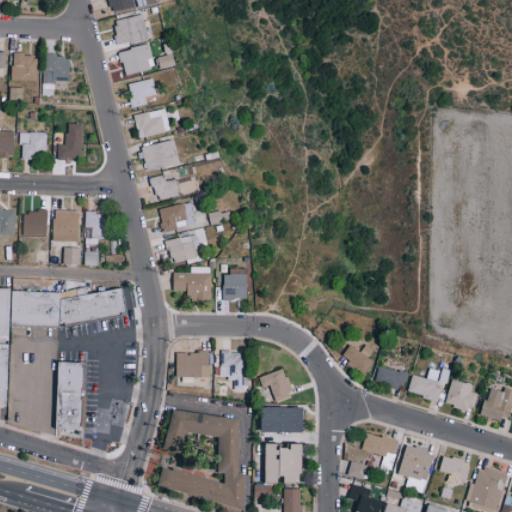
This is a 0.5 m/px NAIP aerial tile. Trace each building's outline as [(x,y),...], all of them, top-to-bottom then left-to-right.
[(106,0),(108,10),(133,7),(132,0),(106,0)] [(112,21),(118,45),(148,38),(142,14),(112,21)] [(150,69),(147,60),(152,59),(148,44),(118,51),(124,75),(150,69)] [(11,80),(36,81),(37,54),(12,54),(11,80)] [(174,65),(172,54),(158,57),(160,68),(174,65)] [(42,94),(53,95),(53,81),(69,81),(69,55),(43,55),(42,94)] [(128,83),(132,107),(147,104),(146,97),(156,95),(153,78),(128,83)] [(139,138),(170,131),(165,108),(134,115),(139,138)] [(82,123),(66,123),(66,144),(57,144),(57,158),(81,159),(82,123)] [(14,131),(0,130),(0,152),(1,153),(0,157),(14,157),(14,131)] [(20,158),(46,158),(46,132),(21,132),(20,158)] [(147,171),(178,164),(173,139),(142,146),(147,171)] [(166,181),(164,174),(151,177),(156,200),(179,195),(175,179),(166,181)] [(158,207),(162,230),(194,225),(191,202),(158,207)] [(0,233),(15,234),(16,209),(0,208),(0,233)] [(23,236),(46,236),(47,211),(24,210),(23,236)] [(53,240),(78,241),(79,210),(54,210),(53,240)] [(227,210),(208,214),(210,224),(229,220),(227,210)] [(84,244),(97,244),(97,239),(106,239),(107,212),(85,212),(84,244)] [(166,240),(171,263),(200,257),(196,234),(166,240)] [(80,264),(80,247),(63,247),(63,264),(80,264)] [(98,261),(97,251),(84,252),(85,261),(98,261)] [(173,273),(173,291),(186,290),(186,299),(210,299),(210,267),(190,267),(190,273),(173,273)] [(224,299),(246,299),(246,268),(224,268),(224,299)] [(110,319),(62,327),(59,308),(58,301),(110,293),(120,291),(124,308),(126,316),(110,319)] [(58,308),(57,330),(50,330),(8,329),(8,309),(9,293),(49,295),(58,295),(58,301),(58,308)] [(373,361),(368,357),(373,349),(365,343),(360,351),(349,345),(342,355),(349,360),(347,363),(364,375),(373,361)] [(244,390),(245,352),(221,351),(220,378),(234,378),(234,390),(244,390)] [(176,352),(176,377),(209,377),(210,352),(176,352)] [(406,373),(379,365),(373,382),(401,390),(406,373)] [(270,385),(275,400),(293,394),(284,368),(259,377),(263,387),(270,385)] [(438,400),(441,387),(435,386),(439,370),(429,368),(426,378),(412,374),(408,393),(438,400)] [(471,391),(473,384),(451,379),(445,404),(473,410),(477,393),(471,391)] [(511,404),(511,388),(505,387),(504,392),(489,388),(481,414),(507,421),(511,404)] [(82,395),(80,431),(56,430),(57,394),(82,395)] [(305,432),(306,407),(264,406),(263,432),(305,432)] [(245,422),(174,408),(166,449),(183,453),(188,431),(223,438),(216,472),(227,474),(225,481),(164,468),(159,488),(243,506),(249,476),(235,473),(245,422)] [(362,451),(394,456),(397,439),(366,433),(362,451)] [(303,443),(293,443),(293,448),(282,448),(282,444),(267,443),(266,482),(284,482),(303,482),(303,443)] [(398,475),(409,478),(408,480),(418,483),(417,484),(425,486),(433,455),(426,453),(427,449),(407,443),(398,475)] [(466,481),(470,462),(444,455),(440,471),(449,473),(447,482),(455,484),(456,478),(466,481)] [(348,475),(364,479),(367,465),(351,461),(348,475)] [(490,511),(495,511),(507,473),(481,465),(476,483),(470,482),(464,504),(490,511)] [(254,484),(253,499),(272,499),(272,485),(254,484)] [(381,511),(384,501),(367,497),(370,488),(352,484),(349,498),(361,501),(358,511),(381,511)] [(301,511),(302,489),(284,488),(283,511),(301,511)] [(408,511),(412,501),(402,499),(400,506),(389,503),(386,511),(408,511)]
